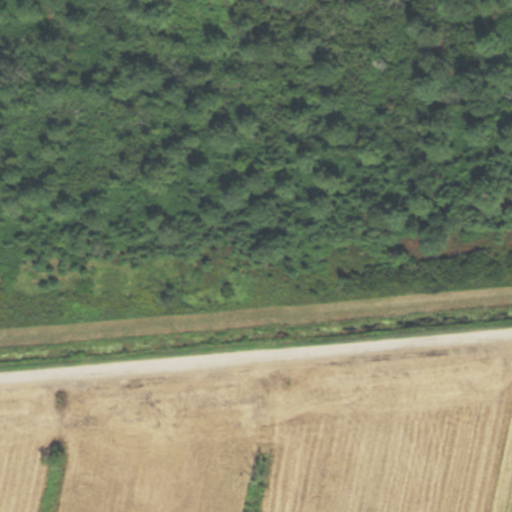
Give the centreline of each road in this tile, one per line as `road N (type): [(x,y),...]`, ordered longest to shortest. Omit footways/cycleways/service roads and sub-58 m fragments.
road 1 (track): [(511,329),(0,374)]
road 2 (track): [(511,295),(0,338)]
